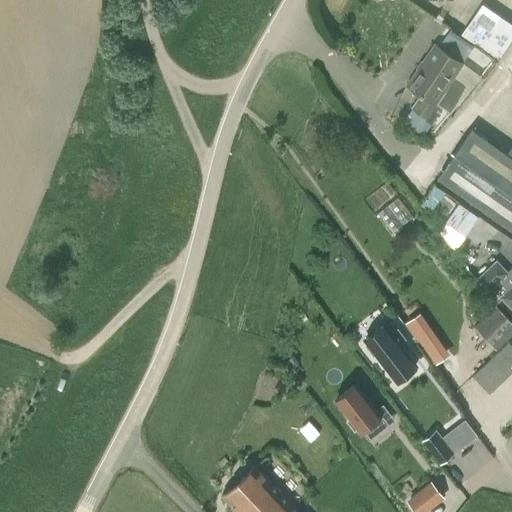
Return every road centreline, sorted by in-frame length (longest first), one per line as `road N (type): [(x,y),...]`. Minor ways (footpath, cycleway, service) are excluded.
road 1 (unclassified): [(95,511),(174,329),(246,87),(297,0)]
road 2 (track): [(60,355),(81,356),(196,253)]
road 3 (track): [(246,87),(168,78),(143,0)]
